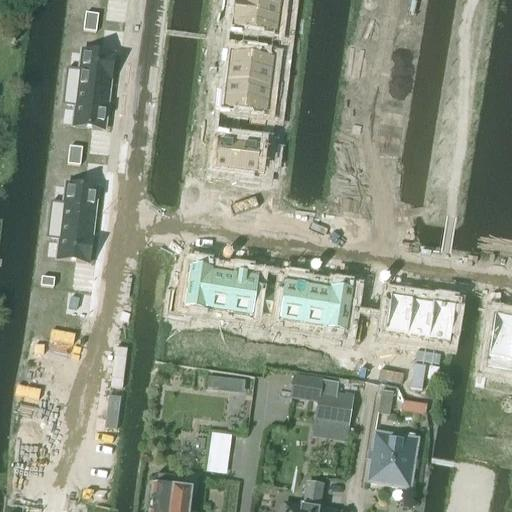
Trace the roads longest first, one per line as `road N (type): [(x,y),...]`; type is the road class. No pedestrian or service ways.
road 1 (residential): [(511,282),(127,230)]
road 2 (residential): [(41,467),(109,335),(127,230)]
road 3 (residential): [(127,230),(155,0)]
